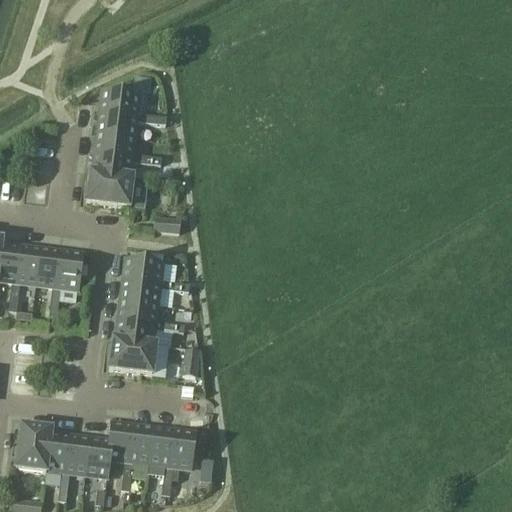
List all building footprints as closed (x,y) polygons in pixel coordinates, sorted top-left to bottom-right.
[(136,122),(135,126),(150,128),(151,120),(136,118),(138,101),(102,97),(99,118),(136,122)] [(99,118),(97,138),(133,143),(135,126),(136,122),(99,118)] [(165,122),(151,120),(150,128),(165,130),(165,122)] [(97,138),(94,158),(131,163),(130,167),(145,168),(146,161),(131,159),(133,143),(97,138)] [(89,178),(131,183),(128,182),(130,167),(131,163),(94,158),(92,178),(89,178)] [(160,162),(146,161),(145,168),(159,170),(160,162)] [(128,213),(131,183),(89,178),(85,208),(128,213)] [(154,222),(152,235),(178,238),(180,225),(154,222)] [(1,245),(0,245),(0,285),(11,287),(15,287),(20,251),(0,248),(1,245)] [(40,253),(20,251),(15,287),(11,287),(10,301),(17,302),(19,288),(36,290),(40,253)] [(60,256),(40,253),(36,290),(52,292),(56,292),(60,256)] [(56,292),(52,292),(50,306),(58,307),(60,293),(77,295),(81,258),(60,256),(56,292)] [(159,290),(158,294),(173,295),(174,288),(159,286),(162,269),(125,264),(123,285),(159,290)] [(123,285),(120,306),(156,310),(158,294),(159,290),(123,285)] [(189,290),(174,288),(173,295),(188,298),(189,290)] [(16,317),(17,302),(10,301),(8,316),(16,317)] [(56,322),(58,307),(50,306),(48,321),(56,322)] [(120,306),(118,326),(154,330),(153,334),(168,336),(169,328),(154,326),(156,310),(120,306)] [(112,345),(112,346),(154,351),(154,350),(152,350),(153,334),(154,330),(118,326),(115,345),(112,345)] [(184,330),(169,328),(168,336),(183,338),(184,330)] [(151,380),(154,351),(112,346),(109,375),(151,380)] [(182,380),(195,382),(198,356),(185,354),(182,380)] [(111,427),(109,445),(110,446),(108,464),(109,464),(124,466),(128,466),(133,430),(111,427)] [(153,432),(133,430),(128,466),(124,466),(122,480),(130,481),(132,467),(148,469),(153,432)] [(15,474),(44,477),(49,435),(20,431),(15,474)] [(173,435),(153,432),(148,469),(164,471),(168,471),(173,435)] [(50,435),(49,435),(44,477),(45,478),(45,475),(61,476),(65,477),(69,441),(50,438),(50,435)] [(168,471),(164,471),(163,486),(171,487),(173,472),(189,474),(194,437),(173,435),(168,471)] [(89,443),(69,441),(65,477),(61,476),(59,491),(67,492),(69,477),(85,479),(89,443)] [(109,445),(89,443),(85,479),(106,482),(109,464),(108,464),(110,446),(109,445)] [(201,464),(200,475),(211,476),(212,465),(201,464)] [(128,496),(130,481),(122,480),(121,495),(128,496)] [(169,501),(171,487),(163,486),(161,501),(169,501)] [(65,507),(67,492),(59,491),(58,506),(65,507)] [(96,497),(95,511),(96,511),(102,511),(103,510),(104,500),(104,498),(96,497)] [(10,503),(8,511),(40,511),(41,507),(10,503)]
